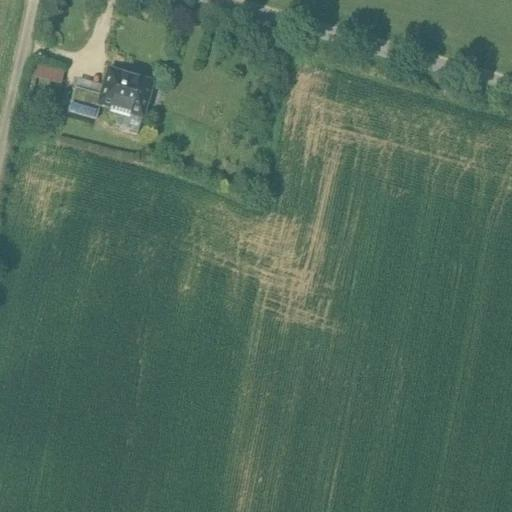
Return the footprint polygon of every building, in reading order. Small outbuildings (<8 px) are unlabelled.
[(51,16),(44,14),(39,28),(47,31),(51,16)] [(59,87),(62,75),(33,68),(30,80),(59,87)] [(152,85),(108,73),(104,88),(101,98),(98,107),(99,108),(116,113),(140,119),(142,120),(152,85)] [(78,81),(75,90),(101,98),(104,88),(78,81)] [(101,98),(75,90),(68,114),(95,121),(99,108),(98,107),(101,98)] [(140,119),(116,113),(112,130),(135,137),(140,119)]
